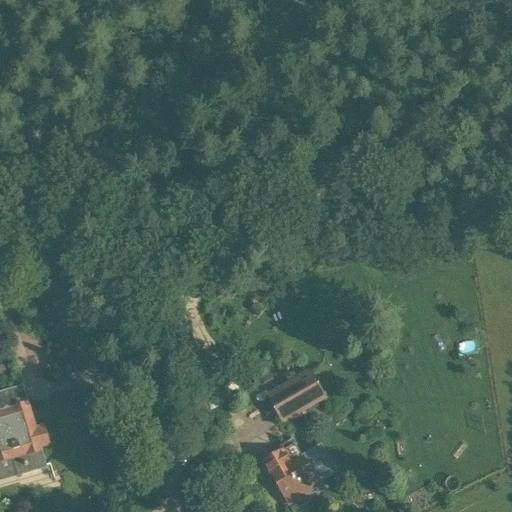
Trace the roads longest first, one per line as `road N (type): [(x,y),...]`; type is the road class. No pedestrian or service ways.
road 1 (unknown): [(90,0),(106,53),(95,196),(297,172),(408,131),(511,122)]
road 2 (tertiary): [(46,273),(72,223),(132,156),(308,0)]
road 3 (tertiary): [(184,511),(46,273)]
